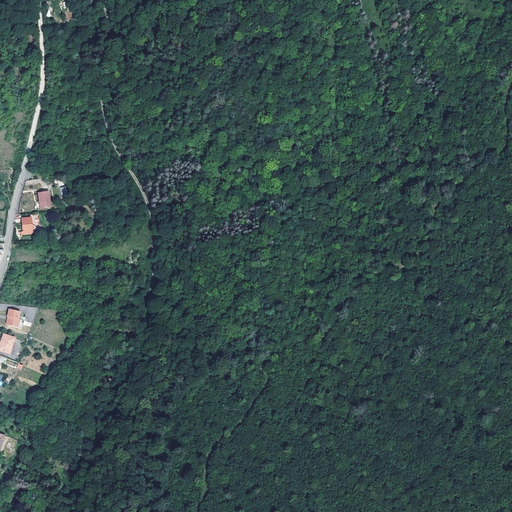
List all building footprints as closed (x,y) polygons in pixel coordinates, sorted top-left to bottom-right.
[(38,194),(40,207),(48,207),(50,206),(48,192),(38,194)] [(21,233),(21,235),(32,234),(31,218),(22,219),(23,232),(21,233)] [(131,252),(129,264),(139,265),(139,262),(134,261),(135,253),(131,252)] [(19,312),(8,309),(7,317),(9,317),(8,319),(7,319),(6,324),(7,325),(18,327),(20,319),(18,319),(19,312)] [(0,345),(0,350),(9,354),(14,338),(4,335),(0,345)]
